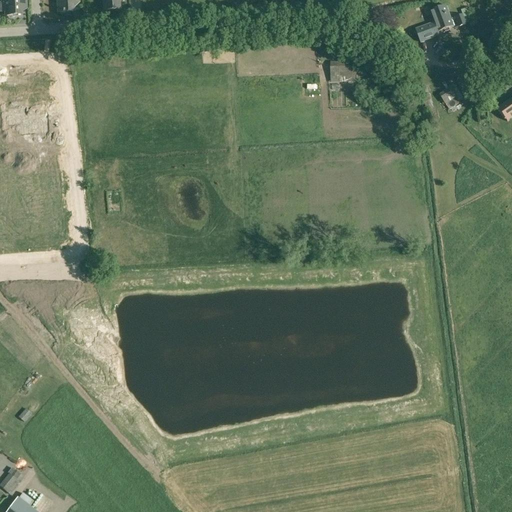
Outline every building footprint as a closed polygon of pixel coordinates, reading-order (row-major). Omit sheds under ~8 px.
[(1,0),(2,2),(0,2),(0,12),(5,12),(5,13),(5,17),(20,16),(19,3),(26,2),(25,0),(1,0)] [(71,0),(54,0),(54,1),(57,1),(57,14),(73,13),(71,0)] [(102,0),(103,11),(120,10),(120,1),(119,0),(102,0)] [(420,43),(439,35),(438,32),(454,26),(446,6),(430,12),(434,23),(415,30),(420,43)] [(467,24),(464,15),(456,17),(459,27),(467,24)] [(216,44),(204,44),(204,52),(217,52),(216,44)] [(366,62),(331,63),(331,82),(340,82),(340,77),(343,76),(344,82),(360,82),(359,76),(366,76),(366,62)] [(21,78),(14,78),(15,93),(33,92),(33,90),(42,90),(41,76),(32,77),(32,73),(21,74),(21,78)] [(445,105),(457,98),(451,89),(440,95),(445,105)] [(429,114),(435,110),(434,107),(431,94),(425,95),(423,101),(429,114)] [(499,110),(502,107),(510,119),(507,121),(507,122),(511,118),(511,98),(498,109),(499,110)] [(449,117),(454,115),(451,108),(446,111),(449,117)] [(24,111),(10,111),(11,124),(21,123),(21,133),(47,131),(46,116),(25,117),(24,111)] [(29,208),(57,206),(56,190),(40,191),(40,180),(19,181),(20,195),(29,194),(29,208)] [(39,240),(63,239),(62,224),(48,225),(48,217),(31,218),(32,228),(38,228),(39,240)] [(0,247),(1,247),(0,237),(9,237),(8,224),(0,224),(0,247)] [(24,422),(31,414),(26,409),(19,417),(24,422)] [(20,476),(21,475),(12,468),(8,473),(9,474),(0,484),(0,487),(9,495),(23,479),(20,476)] [(37,511),(18,497),(6,511),(37,511)]
